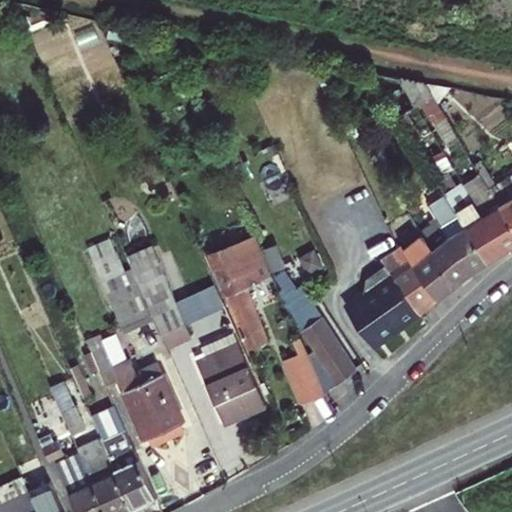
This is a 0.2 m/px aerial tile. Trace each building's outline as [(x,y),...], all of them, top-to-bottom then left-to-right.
[(220,47),(200,56),(207,71),(226,63),(220,47)] [(252,54),(240,52),(239,61),(252,63),(252,54)] [(397,117),(405,112),(420,102),(432,95),(425,83),(369,73),(397,117)] [(448,88),(425,83),(432,95),(437,103),(448,88)] [(420,102),(447,146),(459,138),(437,103),(432,95),(420,102)] [(405,112),(397,117),(413,143),(422,138),(405,112)] [(511,247),(511,222),(491,190),(459,138),(447,146),(450,150),(469,181),(446,196),(489,262),(511,247)] [(427,165),(446,196),(469,181),(450,150),(427,165)] [(383,156),(376,160),(387,179),(394,174),(383,156)] [(511,177),(491,190),(511,222),(511,177)] [(421,233),(423,236),(456,286),(468,274),(489,262),(446,196),(429,207),(436,218),(432,221),(434,224),(421,233)] [(456,286),(423,236),(407,252),(413,263),(395,277),(390,272),(388,273),(390,275),(390,274),(420,315),(456,286)] [(254,237),(209,255),(245,350),(268,341),(246,287),(270,276),(254,237)] [(154,319),(132,269),(124,273),(116,253),(95,262),(124,331),(154,319)] [(157,258),(132,269),(154,319),(167,348),(191,337),(157,258)] [(374,348),(420,315),(390,274),(390,275),(388,273),(385,268),(367,280),(365,292),(350,303),(349,313),(374,348)] [(322,317),(292,272),(280,279),(292,302),(287,306),(302,331),(322,317)] [(356,369),(322,317),(302,331),(322,363),(336,384),(356,369)] [(230,347),(197,362),(224,423),(266,405),(232,332),(225,336),(230,347)] [(102,336),(87,342),(106,387),(118,380),(145,439),(148,438),(180,422),(183,421),(156,363),(136,372),(129,360),(115,366),(102,336)] [(314,368),(311,360),(288,371),(302,403),(325,392),(314,368)] [(325,392),(336,384),(322,363),(314,368),(325,392)] [(64,382),(51,388),(62,414),(72,434),(84,429),(64,382)] [(156,498),(139,460),(114,406),(92,416),(103,440),(133,508),(156,498)] [(180,422),(148,438),(152,446),(185,431),(180,422)] [(105,511),(124,511),(133,508),(103,440),(79,451),(105,511)] [(57,441),(48,446),(55,459),(64,455),(57,441)] [(48,446),(43,448),(50,461),(55,459),(48,446)] [(105,511),(79,451),(78,449),(64,455),(55,459),(79,511),(105,511)] [(64,511),(50,483),(29,492),(38,511),(64,511)] [(38,511),(29,492),(0,505),(0,511),(38,511)]
